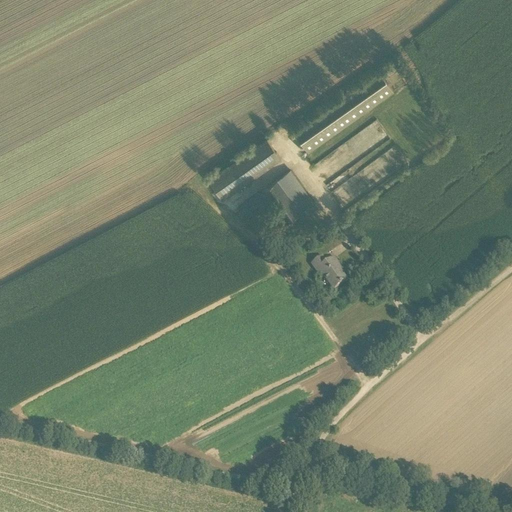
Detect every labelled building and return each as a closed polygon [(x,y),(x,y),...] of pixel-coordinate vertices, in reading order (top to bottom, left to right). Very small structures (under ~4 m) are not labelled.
[(308,152),(393,92),(378,70),(293,130),(308,152)] [(280,158),(266,138),(207,181),(221,200),(280,158)] [(285,223),(313,202),(288,169),(240,206),(249,219),(270,204),(285,223)] [(240,211),(235,214),(243,224),(248,220),(240,211)] [(326,264),(322,258),(311,265),(321,279),(324,277),(333,290),(347,280),(338,268),(340,266),(335,258),(326,264)]
